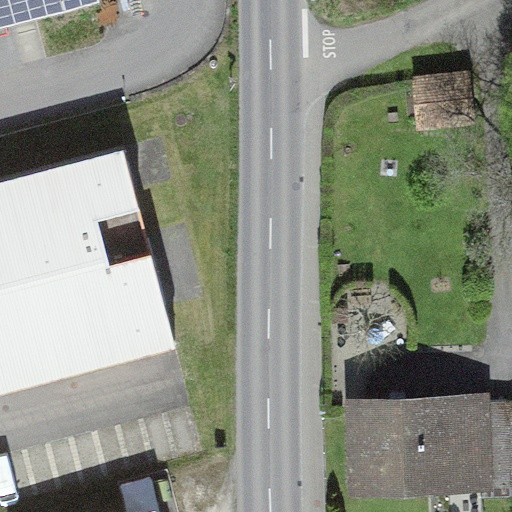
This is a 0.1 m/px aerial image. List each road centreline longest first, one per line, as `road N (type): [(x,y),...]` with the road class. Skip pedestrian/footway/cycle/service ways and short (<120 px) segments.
road 1 (tertiary): [(267,0),(280,511)]
road 2 (track): [(477,0),(394,48),(332,65),(270,64)]
